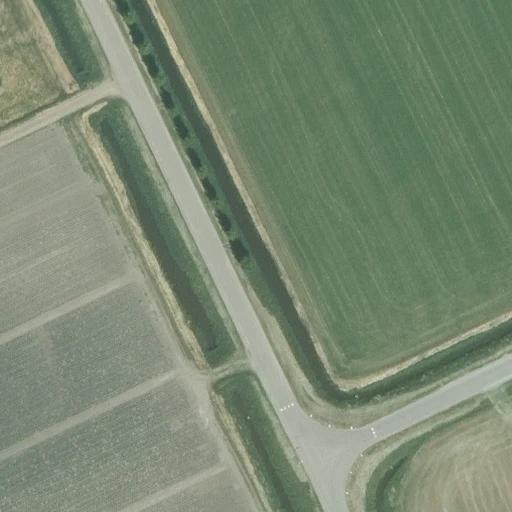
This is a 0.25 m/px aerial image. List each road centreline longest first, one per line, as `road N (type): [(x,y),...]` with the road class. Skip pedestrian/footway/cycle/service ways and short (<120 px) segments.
road 1 (unclassified): [(315,467),(91,0)]
road 2 (unclassified): [(315,467),(511,367)]
road 3 (track): [(130,82),(0,144)]
